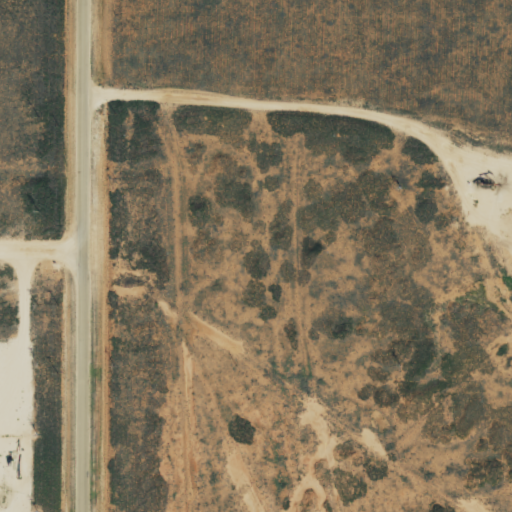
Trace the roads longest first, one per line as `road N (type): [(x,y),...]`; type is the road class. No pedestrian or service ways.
road 1 (residential): [(80,511),(79,0)]
road 2 (residential): [(511,114),(402,78),(78,68)]
